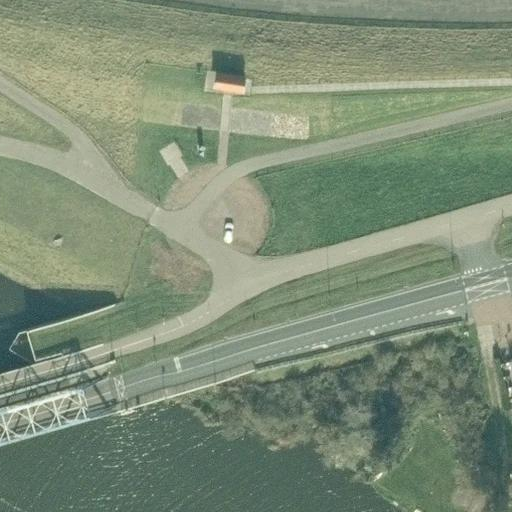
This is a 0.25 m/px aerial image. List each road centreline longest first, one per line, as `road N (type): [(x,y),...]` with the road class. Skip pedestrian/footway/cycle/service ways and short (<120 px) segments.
road 1 (primary): [(0,422),(486,284)]
road 2 (unclassified): [(0,382),(158,336),(285,271),(469,218)]
